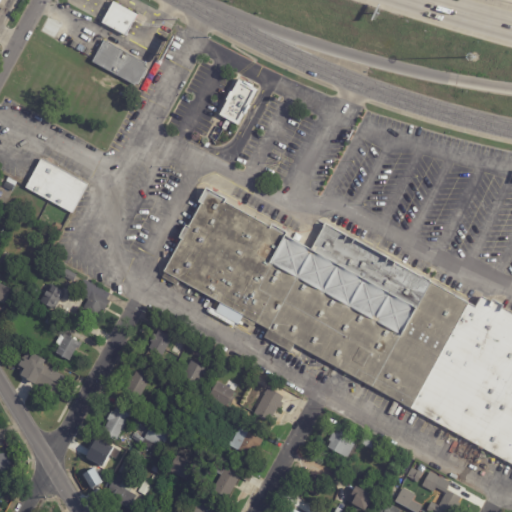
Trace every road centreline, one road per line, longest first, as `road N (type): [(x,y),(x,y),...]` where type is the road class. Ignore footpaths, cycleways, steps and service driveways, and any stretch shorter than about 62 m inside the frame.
road 1 (secondary): [(216,20),(357,84),(511,130)]
road 2 (motorway): [(216,20),(511,89)]
road 3 (residential): [(144,287),(22,511)]
road 4 (tertiary): [(0,380),(79,511)]
road 5 (residential): [(324,386),(254,511)]
